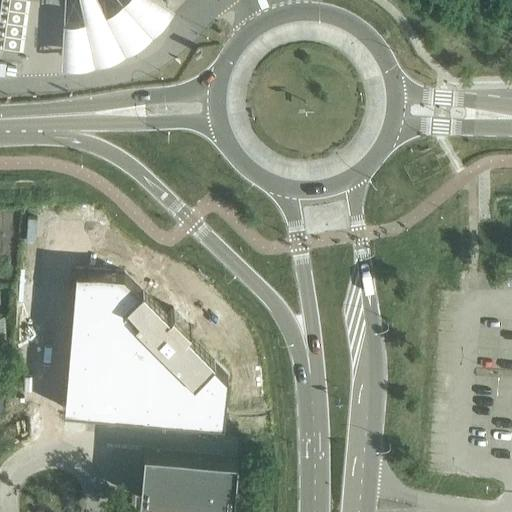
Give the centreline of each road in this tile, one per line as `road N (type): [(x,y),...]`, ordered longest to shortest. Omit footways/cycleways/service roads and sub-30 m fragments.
road 1 (secondary): [(14,118),(84,139),(132,166),(252,279),(291,328),(311,379)]
road 2 (secondary): [(359,511),(372,321),(351,179)]
road 3 (secondary): [(394,93),(366,37),(339,19),(308,13),(249,33),(217,86)]
road 4 (secondary): [(14,118),(194,124),(221,132)]
road 5 (secondary): [(217,86),(14,118)]
road 6 (secondary): [(284,189),(314,346),(311,379)]
road 7 (unclassified): [(7,511),(9,477),(24,461),(54,457),(77,465),(95,486),(95,511)]
road 8 (secondary): [(311,379),(313,511)]
road 9 (secondary): [(391,129),(511,128)]
